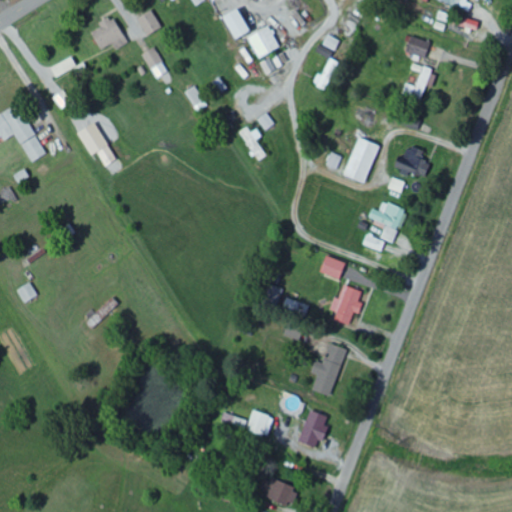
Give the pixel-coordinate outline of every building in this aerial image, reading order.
[(471,27),(477,0),(465,0),(463,15),(444,11),(442,21),(471,27)] [(445,0),(463,8),(466,0),(445,0)] [(230,17),(236,32),(241,29),(246,39),(261,32),(249,8),(230,17)] [(143,17),(152,36),(168,29),(159,10),(143,17)] [(98,33),(107,49),(130,36),(118,16),(105,23),(107,27),(98,33)] [(255,36),(263,59),(286,50),(278,27),(255,36)] [(345,62),(338,59),(346,41),(333,36),(325,54),(335,59),(328,75),(323,74),(318,85),(332,91),(345,62)] [(413,54),(433,58),(436,42),(416,37),(413,54)] [(159,79),(173,72),(160,48),(146,55),(159,79)] [(272,75),(289,66),(283,55),(266,63),(272,75)] [(428,100),(442,58),(433,55),(431,60),(420,56),(415,70),(426,74),(421,87),(411,84),(408,93),(428,100)] [(58,69),(63,78),(83,66),(78,57),(58,69)] [(0,118),(0,141),(8,138),(9,141),(20,135),(36,164),(50,156),(24,106),(0,118)] [(270,131),(280,125),(273,113),(263,120),(270,131)] [(114,148),(103,124),(85,131),(95,156),(114,148)] [(257,125),(243,133),(261,164),(273,157),(263,140),(265,139),(257,125)] [(387,146),(366,137),(350,175),(371,184),(387,146)] [(431,151),(414,145),(409,158),(403,156),(398,169),(415,175),(416,172),(428,177),(434,160),(428,158),(431,151)] [(411,183),(397,178),(393,189),(407,194),(411,183)] [(0,194),(0,200),(2,205),(19,198),(15,188),(0,194)] [(385,239),(399,244),(413,211),(388,201),(384,212),(377,209),(374,218),(391,225),(385,239)] [(388,252),(391,240),(371,235),(367,246),(388,252)] [(347,279),(352,262),(331,257),(327,274),(347,279)] [(335,310),(342,313),(340,320),(355,325),(360,312),(366,314),(370,303),(365,302),(368,292),(349,285),(345,299),(340,297),(335,310)] [(90,323),(97,330),(124,305),(117,298),(90,323)] [(306,342),(311,327),(293,322),(288,336),(306,342)] [(352,350),(335,344),(329,364),(322,361),(318,373),(324,375),(318,391),(337,397),(352,350)] [(253,429),(274,437),(281,416),(260,409),(253,429)] [(322,447),(325,439),(330,441),(336,427),(331,425),(335,416),(317,409),(304,440),(322,447)] [(273,499),(299,503),(302,483),(276,479),(273,499)]
